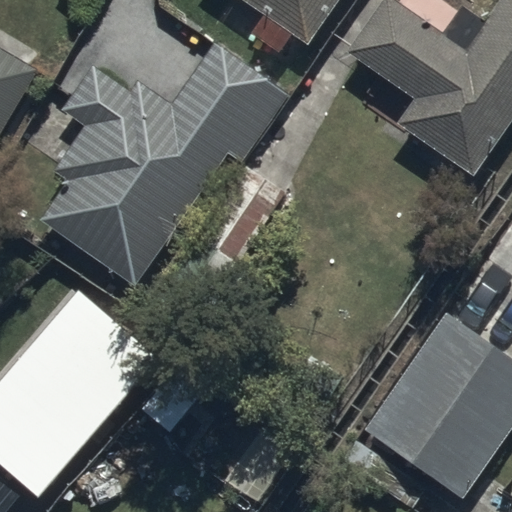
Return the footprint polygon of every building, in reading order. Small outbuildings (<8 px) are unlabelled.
[(356,0),(224,0),(266,28),(253,47),(285,68),(297,49),(316,61),(356,0)] [(377,82),(362,103),(406,134),(403,137),(479,191),(511,143),(511,7),(490,40),(466,24),(448,50),(391,11),(353,65),(377,82)] [(0,153),(43,82),(0,56),(0,153)] [(139,298),(229,167),(243,177),(292,107),(220,57),(179,117),(143,92),(134,105),(97,79),(70,118),(97,137),(61,189),(71,196),(45,233),(139,298)] [(0,387),(0,467),(40,503),(160,368),(80,298),(0,387)] [(466,511),(511,448),(511,371),(449,327),(365,445),(460,511),(466,511)]
